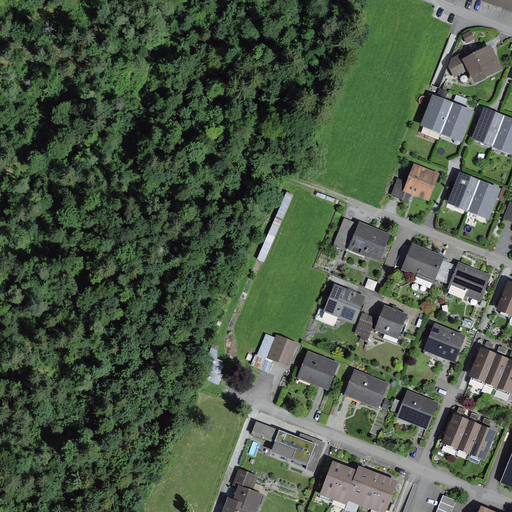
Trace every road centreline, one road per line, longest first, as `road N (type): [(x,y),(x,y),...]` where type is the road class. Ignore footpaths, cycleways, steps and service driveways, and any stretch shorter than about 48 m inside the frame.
road 1 (residential): [(193,372),(511,504)]
road 2 (residential): [(290,178),(511,266)]
